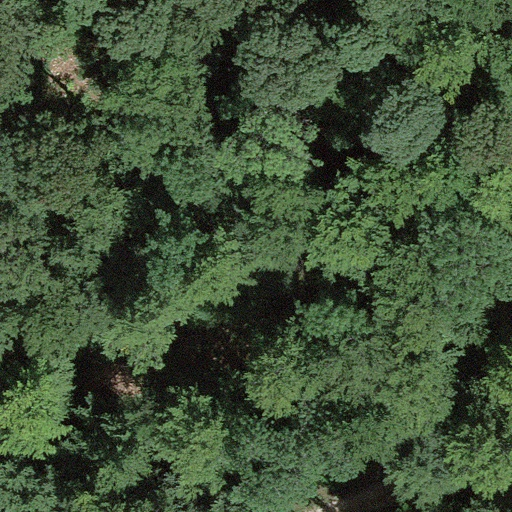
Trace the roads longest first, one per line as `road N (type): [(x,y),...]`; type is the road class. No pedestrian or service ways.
road 1 (track): [(249,511),(350,393),(284,337),(0,302)]
road 2 (track): [(347,511),(511,439)]
